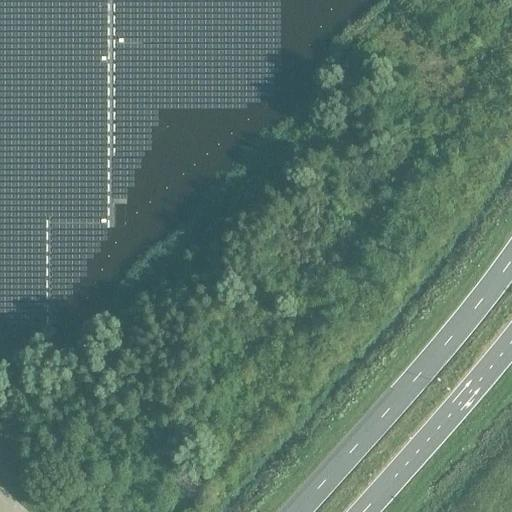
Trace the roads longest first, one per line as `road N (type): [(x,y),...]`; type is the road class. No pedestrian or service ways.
road 1 (primary): [(511,259),(296,511)]
road 2 (primary): [(366,511),(511,342)]
